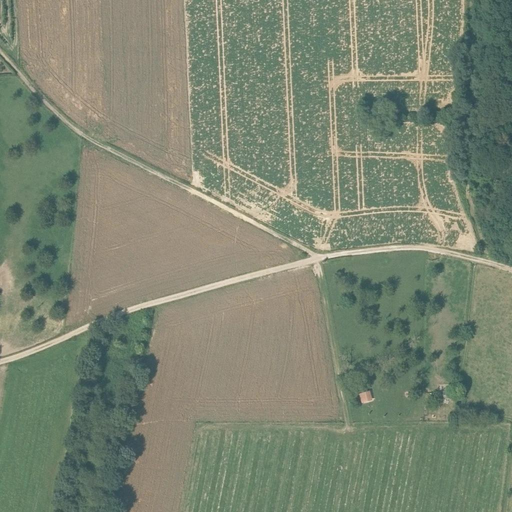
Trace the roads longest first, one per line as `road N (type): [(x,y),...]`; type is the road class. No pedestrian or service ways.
road 1 (track): [(318,258),(80,134),(0,52)]
road 2 (track): [(318,258),(116,316),(0,361)]
road 3 (track): [(318,258),(347,421)]
road 4 (track): [(475,259),(412,247),(318,258)]
